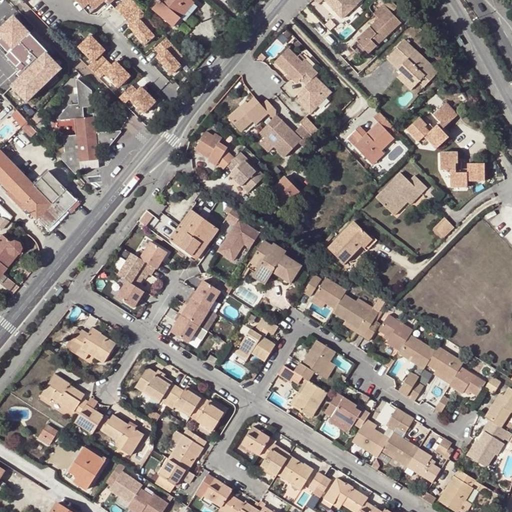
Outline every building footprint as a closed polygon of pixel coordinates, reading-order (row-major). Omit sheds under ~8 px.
[(74,0),(74,1),(88,18),(106,2),(110,7),(117,0),(74,0)] [(127,0),(115,11),(126,23),(139,11),(130,0),(127,0)] [(173,30),(180,21),(177,19),(190,3),(192,0),(161,0),(152,12),(173,30)] [(323,0),(342,19),(357,4),(361,1),(360,0),(323,0)] [(390,0),(381,0),(391,10),(396,5),(390,0)] [(193,6),(190,3),(177,19),(180,21),(193,6)] [(383,4),(374,13),(379,19),(355,41),(367,54),(399,22),(383,4)] [(131,29),(129,30),(144,47),(154,39),(150,35),(156,29),(139,11),(126,23),(131,29)] [(48,54),(13,18),(0,31),(0,37),(2,39),(13,51),(10,53),(21,64),(17,68),(21,72),(17,76),(20,80),(12,88),(27,103),(61,70),(46,55),(48,54)] [(87,69),(93,75),(106,63),(100,57),(104,53),(89,38),(78,50),(92,64),(87,69)] [(10,53),(13,51),(2,39),(0,41),(0,46),(8,55),(10,53)] [(182,59),(166,40),(154,51),(159,57),(156,60),(171,77),(180,69),(176,64),(182,59)] [(438,72),(404,40),(387,59),(401,73),(415,86),(419,81),(425,86),(438,72)] [(360,58),(367,54),(355,41),(351,48),(360,58)] [(311,68),(309,70),(297,58),(287,48),(273,62),(295,83),(300,79),(306,84),(314,76),(317,73),(311,68)] [(10,53),(8,55),(5,58),(17,69),(17,68),(21,64),(10,53)] [(300,54),(297,58),(309,70),(311,68),(312,67),(300,54)] [(106,63),(93,75),(99,81),(104,76),(117,90),(129,79),(115,65),(111,68),(106,63)] [(411,90),(415,86),(401,73),(397,78),(411,90)] [(309,114),(331,92),(314,76),(306,84),(296,95),(302,100),(298,103),(309,114)] [(79,81),(77,81),(79,106),(69,107),(58,120),(58,122),(75,121),(80,121),(81,137),(76,137),(64,138),(65,153),(59,159),(76,176),(81,171),(81,164),(99,162),(98,149),(110,148),(121,135),(120,132),(97,135),(95,122),(101,121),(106,115),(110,118),(112,113),(110,111),(111,109),(111,106),(94,108),(93,92),(79,81)] [(130,88),(117,101),(123,107),(128,102),(142,117),(154,105),(140,90),(136,94),(130,88)] [(272,110),(267,105),(264,102),(259,107),(252,100),(247,105),(239,112),(237,109),(226,120),(239,133),(250,123),(254,127),(266,115),(272,121),(272,120),(272,110)] [(244,103),(237,109),(239,112),(247,105),(244,103)] [(433,114),(440,123),(445,128),(455,119),(452,115),(455,113),(446,103),(433,114)] [(366,133),(359,125),(352,132),(359,140),(354,145),(370,161),(383,149),(394,138),(389,133),(394,128),(394,127),(379,111),(373,117),(378,122),(372,127),(376,132),(370,137),(366,133)] [(11,117),(22,128),(27,123),(17,112),(11,117)] [(302,141),(300,142),(275,117),(272,120),(272,121),(258,135),(263,140),(273,149),(283,159),(297,145),(303,150),(313,139),(301,126),(294,133),(302,141)] [(298,124),(301,126),(313,139),(319,134),(304,118),(298,124)] [(426,126),(425,125),(424,124),(422,121),(419,119),(407,130),(418,143),(424,137),(428,141),(436,150),(449,138),(442,130),(437,125),(434,129),(429,132),(425,127),(426,126)] [(429,123),(426,126),(425,127),(429,132),(434,129),(429,123)] [(372,127),(366,133),(370,137),(376,132),(372,127)] [(220,141),(212,136),(205,132),(194,150),(208,159),(207,161),(216,167),(217,165),(223,171),(227,167),(234,159),(226,151),(228,147),(220,141)] [(258,145),(267,154),(273,149),(263,140),(258,145)] [(386,153),(383,149),(370,161),(373,165),(386,153)] [(48,173),(34,187),(0,153),(0,183),(9,193),(7,195),(23,211),(25,209),(37,221),(38,221),(47,229),(77,200),(78,198),(74,194),(71,197),(48,173)] [(256,172),(244,161),(246,159),(240,153),(234,159),(227,167),(233,173),(239,178),(236,181),(249,193),(264,176),(258,170),(256,172)] [(457,164),(457,163),(458,161),(458,160),(458,154),(441,153),(440,170),(450,171),(449,188),(467,188),(467,182),(472,183),(483,183),(484,166),(467,165),(467,169),(466,175),(455,174),(456,165),(457,166),(457,164)] [(258,170),(246,159),(244,161),(256,172),(258,170)] [(461,166),(457,166),(456,165),(455,174),(466,175),(467,169),(461,169),(461,166)] [(230,175),(236,181),(239,178),(233,173),(230,175)] [(392,216),(406,202),(417,191),(420,194),(426,188),(414,177),(408,182),(399,173),(374,199),(392,216)] [(285,177),(272,190),(279,197),(275,201),(282,208),(299,191),(285,177)] [(268,194),(275,201),(279,197),(272,190),(268,194)] [(410,205),(420,194),(417,191),(406,202),(410,205)] [(304,196),(312,205),(316,201),(307,193),(304,196)] [(77,200),(47,229),(51,234),(82,204),(77,200)] [(0,218),(7,222),(12,217),(0,205),(0,218)] [(219,229),(191,210),(168,239),(197,259),(219,229)] [(340,215),(342,218),(348,212),(345,210),(340,215)] [(149,224),(157,218),(151,211),(143,217),(149,224)] [(442,240),(455,227),(445,218),(433,230),(442,240)] [(249,247),(258,232),(237,219),(217,251),(232,260),(243,243),(249,247)] [(343,265),(361,247),(369,239),(367,236),(353,222),(327,249),(343,265)] [(333,232),(324,241),(327,244),(336,235),(333,232)] [(369,234),(367,236),(369,239),(361,247),(366,252),(377,241),(369,234)] [(265,236),(262,241),(271,245),(273,243),(274,241),(265,236)] [(0,277),(2,275),(6,270),(3,267),(11,257),(16,258),(17,257),(19,257),(20,255),(21,254),(22,252),(22,251),(22,249),(22,247),(21,245),(20,244),(18,243),(16,242),(14,242),(10,244),(2,237),(0,240),(0,277)] [(262,241),(246,267),(249,268),(254,272),(252,276),(265,283),(268,277),(272,271),(289,282),(300,264),(283,254),(285,250),(273,243),(271,245),(262,241)] [(154,268),(157,269),(167,253),(151,242),(144,253),(140,259),(154,268)] [(131,253),(117,275),(126,280),(136,287),(141,278),(144,273),(147,275),(149,276),(154,268),(140,259),(136,257),(131,253)] [(11,257),(3,267),(6,270),(16,258),(11,257)] [(307,296),(318,279),(312,275),(301,292),(307,296)] [(323,276),(311,295),(322,302),(333,308),(342,294),(344,290),(323,276)] [(13,297),(19,289),(6,279),(0,286),(8,293),(13,297)] [(136,287),(126,280),(115,297),(132,307),(138,298),(141,299),(145,292),(136,287)] [(208,309),(219,291),(202,280),(195,292),(192,290),(188,297),(208,309)] [(0,298),(2,300),(8,293),(0,286),(0,298)] [(369,306),(367,309),(354,301),(342,294),(333,308),(330,312),(343,320),(363,333),(371,320),(372,320),(377,311),(374,309),(369,306)] [(318,307),(322,302),(311,295),(308,300),(318,307)] [(180,315),(198,326),(208,309),(188,297),(184,303),(187,305),(180,315)] [(357,297),(354,301),(367,309),(369,306),(357,297)] [(384,301),(380,299),(374,309),(377,311),(378,309),(384,301)] [(372,320),(374,321),(381,311),(378,309),(377,311),(372,320)] [(187,343),(198,326),(180,315),(178,313),(173,320),(176,322),(170,332),(187,343)] [(383,335),(388,338),(386,341),(385,343),(397,351),(407,335),(408,334),(410,330),(386,315),(376,331),(383,335)] [(257,333),(261,327),(267,331),(271,334),(276,326),(261,316),(252,330),(248,327),(236,347),(248,354),(250,352),(264,361),(274,344),(263,337),(257,333)] [(363,333),(343,320),(341,324),(361,337),(363,333)] [(363,333),(361,337),(367,341),(378,324),(374,321),(372,320),(371,320),(363,333)] [(263,337),(267,331),(261,327),(257,333),(263,337)] [(103,363),(115,343),(106,338),(105,340),(99,336),(100,334),(91,328),(88,334),(81,330),(80,332),(75,329),(64,347),(75,354),(77,351),(79,347),(88,353),(103,363)] [(434,351),(434,350),(408,334),(407,335),(397,351),(396,353),(416,365),(422,369),(424,365),(434,351)] [(315,340),(300,363),(312,371),(318,375),(328,361),(333,352),(315,340)] [(434,351),(424,365),(434,371),(450,381),(458,367),(462,362),(436,346),(434,350),(434,351)] [(88,353),(79,347),(77,351),(86,356),(88,353)] [(234,350),(246,357),(248,354),(236,347),(234,350)] [(211,364),(214,358),(209,355),(205,360),(211,364)] [(335,365),(328,361),(318,375),(325,380),(335,365)] [(302,377),(306,380),(312,371),(300,363),(297,362),(292,371),(302,377)] [(302,377),(292,371),(282,365),(276,375),(290,383),(291,381),(297,384),(302,377)] [(422,369),(416,365),(410,373),(417,377),(422,369)] [(460,394),(462,392),(463,389),(469,392),(475,396),(483,383),(458,367),(450,381),(447,385),(460,394)] [(159,403),(160,401),(162,396),(169,400),(178,387),(147,368),(135,388),(159,403)] [(450,381),(434,371),(432,375),(447,385),(450,381)] [(416,378),(417,377),(410,373),(408,372),(396,391),(404,396),(414,381),(416,378)] [(52,377),(68,387),(69,386),(70,385),(54,374),(52,377)] [(490,376),(483,388),(492,394),(500,382),(490,376)] [(84,395),(69,386),(68,387),(52,377),(40,395),(49,401),(51,398),(73,412),(75,409),(80,413),(86,405),(87,402),(82,399),(84,395)] [(290,406),(309,417),(325,392),(306,380),(298,393),(290,406)] [(422,386),(414,381),(404,396),(412,401),(422,386)] [(200,399),(191,393),(193,391),(186,387),(183,391),(178,387),(169,400),(166,405),(172,409),(174,406),(190,416),(193,411),(200,399)] [(511,389),(508,387),(503,396),(498,404),(494,402),(484,417),(488,420),(499,427),(509,412),(511,413),(511,389)] [(288,404),(290,406),(298,393),(296,391),(288,404)] [(344,426),(346,423),(352,427),(353,425),(359,429),(362,424),(365,420),(368,414),(362,410),(360,413),(354,409),(356,406),(335,393),(333,397),(323,413),(331,418),(344,426)] [(494,402),(498,404),(503,396),(499,393),(494,402)] [(162,396),(160,401),(166,405),(169,400),(162,396)] [(446,401),(439,396),(433,406),(432,409),(439,413),(446,401)] [(212,430),(223,413),(214,408),(215,405),(202,397),(200,399),(193,411),(200,415),(197,420),(212,430)] [(86,405),(93,409),(97,402),(90,398),(87,402),(86,405)] [(93,409),(86,405),(80,413),(75,422),(92,433),(96,428),(103,416),(93,409)] [(391,424),(389,428),(393,431),(396,427),(404,414),(397,410),(389,423),(391,424)] [(190,416),(197,420),(200,415),(193,411),(190,416)] [(404,414),(396,427),(405,433),(413,421),(404,414)] [(96,428),(117,441),(121,444),(119,448),(130,455),(143,435),(134,429),(132,431),(126,427),(127,424),(112,415),(109,420),(103,416),(96,428)] [(347,434),(352,427),(346,423),(344,426),(331,418),(328,422),(347,434)] [(365,420),(362,424),(374,431),(376,428),(365,420)] [(503,444),(499,442),(502,437),(505,431),(499,427),(488,420),(482,431),(484,432),(477,443),(475,441),(466,456),(484,468),(493,454),(495,455),(503,444)] [(126,427),(132,431),(134,429),(136,425),(130,421),(127,424),(126,427)] [(46,424),(40,434),(51,441),(57,431),(46,424)] [(351,442),(372,455),(383,438),(374,431),(362,424),(359,429),(351,442)] [(269,440),(270,438),(253,427),(241,445),(259,455),(269,440)] [(206,442),(186,430),(183,436),(177,445),(168,459),(170,461),(171,461),(186,470),(188,471),(206,442)] [(511,435),(505,431),(502,437),(507,440),(511,435)] [(170,440),(177,445),(183,436),(176,432),(170,440)] [(387,440),(380,452),(390,458),(405,467),(417,449),(392,433),(387,440)] [(48,445),(51,441),(40,434),(37,439),(48,445)] [(383,438),(372,455),(376,458),(380,452),(387,440),(383,438)] [(434,451),(442,457),(448,448),(450,443),(442,438),(434,451)] [(269,440),(259,455),(265,459),(260,466),(276,476),(277,474),(287,457),(272,447),(274,444),(269,440)] [(65,470),(62,475),(72,481),(85,490),(105,459),(84,446),(68,471),(65,470)] [(452,450),(448,448),(442,457),(446,459),(448,455),(452,450)] [(431,483),(439,470),(432,466),(427,463),(429,459),(430,457),(417,449),(405,467),(431,483)] [(301,489),(313,469),(289,455),(287,457),(277,474),(301,489)] [(405,467),(390,458),(388,462),(403,471),(405,467)] [(180,479),(186,470),(171,461),(157,482),(172,492),(175,486),(177,488),(182,480),(180,479)] [(182,480),(188,484),(194,475),(188,471),(186,470),(180,479),(182,480)] [(109,490),(129,503),(140,488),(142,485),(121,471),(109,490)] [(456,511),(457,511),(463,501),(471,489),(468,487),(473,480),(460,472),(455,479),(452,477),(437,502),(452,511),(456,511)] [(313,493),(324,476),(318,473),(308,489),(313,493)] [(197,496),(201,499),(203,496),(221,507),(229,495),(231,491),(233,490),(207,474),(194,495),(197,496)] [(313,493),(312,494),(319,498),(331,481),(324,476),(313,493)] [(337,479),(323,499),(332,505),(335,501),(342,505),(353,511),(358,511),(365,501),(368,498),(337,479)] [(161,511),(168,503),(153,494),(151,496),(140,488),(129,503),(127,507),(135,511),(161,511)] [(229,495),(245,504),(246,502),(246,501),(231,491),(229,495)] [(497,502),(500,497),(493,493),(491,496),(490,497),(497,502)] [(197,496),(194,495),(187,506),(190,508),(197,496)] [(221,507),(228,511),(260,511),(261,511),(246,502),(245,504),(229,495),(221,507)] [(203,496),(201,499),(201,501),(218,511),(221,507),(203,496)] [(330,508),(332,505),(323,499),(321,503),(330,508)] [(342,505),(335,501),(332,505),(339,509),(342,505)] [(382,511),(365,501),(358,511),(382,511)] [(464,511),(469,505),(463,501),(457,511),(464,511)] [(70,511),(57,503),(50,511),(70,511)]
